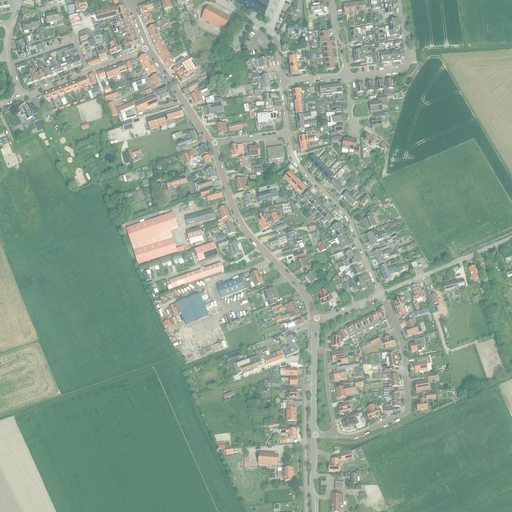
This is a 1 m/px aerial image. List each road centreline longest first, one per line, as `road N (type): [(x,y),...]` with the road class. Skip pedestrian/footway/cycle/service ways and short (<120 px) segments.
road 1 (tertiary): [(316,318),(301,289),(239,221),(213,143)]
road 2 (residential): [(380,294),(404,351),(407,410),(336,436)]
road 3 (residential): [(380,294),(348,218),(294,161),(288,133)]
road 4 (tertiary): [(19,92),(147,48)]
road 5 (residential): [(401,0),(405,69),(346,76)]
